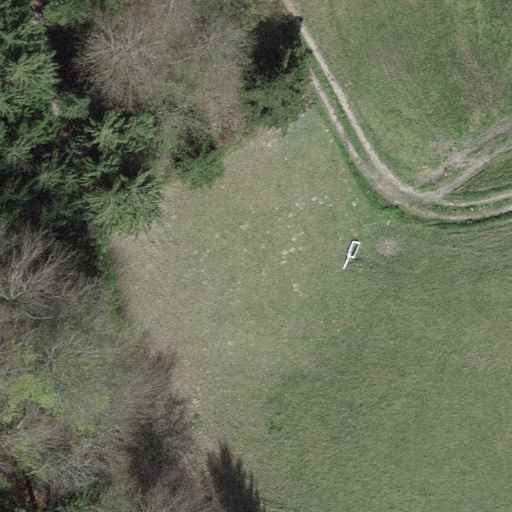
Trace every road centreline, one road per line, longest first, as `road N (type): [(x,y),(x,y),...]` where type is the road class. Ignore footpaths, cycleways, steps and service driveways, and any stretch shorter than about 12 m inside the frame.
road 1 (track): [(170,511),(144,454),(37,44),(15,0)]
road 2 (track): [(277,0),(385,177),(464,204),(511,192)]
